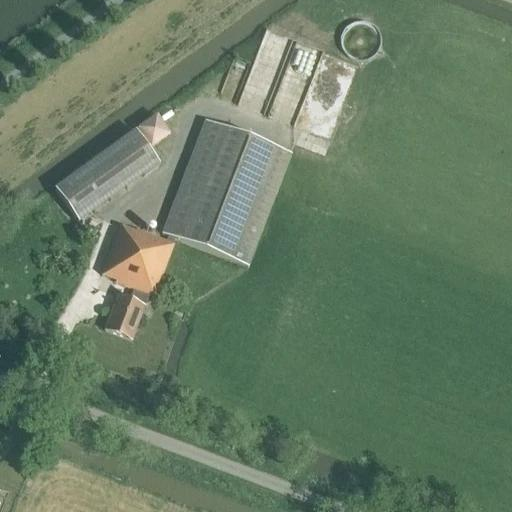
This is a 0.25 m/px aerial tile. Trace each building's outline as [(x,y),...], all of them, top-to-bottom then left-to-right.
[(336,47),(369,57),(377,31),(344,20),(336,47)] [(236,105),(290,124),(316,52),(290,42),(291,38),(263,28),(236,105)] [(296,124),(325,135),(351,70),(323,59),(296,124)] [(176,200),(167,224),(163,235),(250,268),(293,155),(206,122),(176,200)] [(82,224),(160,167),(136,134),(58,191),(82,224)] [(173,247),(136,233),(135,236),(120,230),(102,278),(117,284),(116,286),(134,293),(130,303),(119,299),(106,333),(131,343),(149,298),(153,300),(173,247)]
